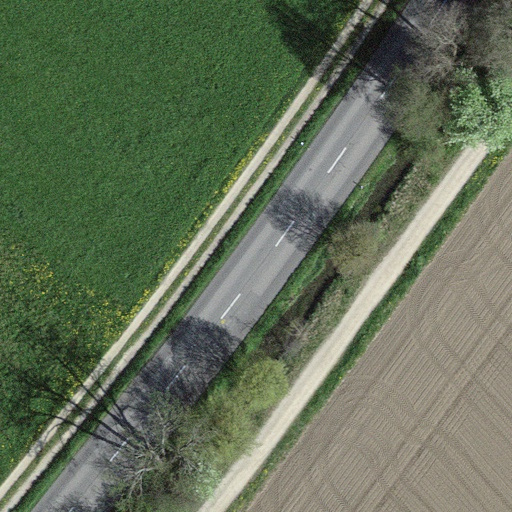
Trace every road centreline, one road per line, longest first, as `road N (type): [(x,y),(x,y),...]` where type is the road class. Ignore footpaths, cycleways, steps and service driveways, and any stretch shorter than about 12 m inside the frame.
road 1 (secondary): [(68,511),(233,303),(447,0)]
road 2 (track): [(368,0),(167,299),(0,498)]
road 3 (track): [(212,511),(511,98)]
